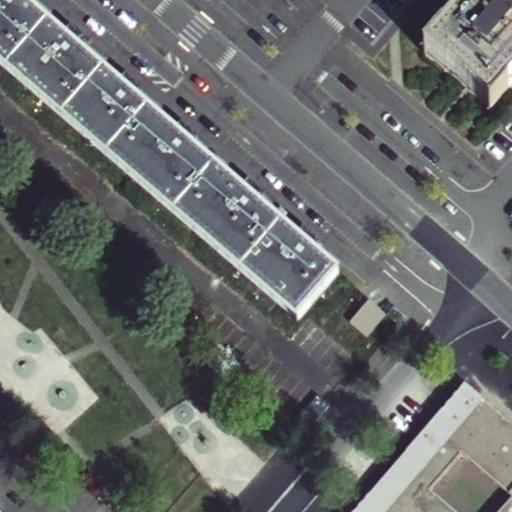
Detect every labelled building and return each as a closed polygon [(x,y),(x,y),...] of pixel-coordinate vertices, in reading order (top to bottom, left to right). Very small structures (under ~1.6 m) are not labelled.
[(0,0),(0,60),(299,319),(337,274),(311,252),(296,239),(255,203),(243,193),(188,145),(173,132),(131,96),(116,83),(76,49),(61,35),(20,0),(0,0)] [(511,0),(470,0),(424,54),(461,82),(491,110),(511,85),(511,0)] [(78,47),(63,33),(61,35),(76,49),(78,47)] [(117,81),(116,83),(131,96),(133,94),(117,81)] [(173,132),(188,145),(190,143),(174,130),(173,132)] [(243,193),(255,203),(257,201),(244,191),(243,193)] [(296,239),(311,252),(313,250),(298,237),(296,239)] [(373,298),(354,320),(371,335),(390,313),(373,298)] [(511,511),(511,429),(461,386),(353,511),(511,511)]
